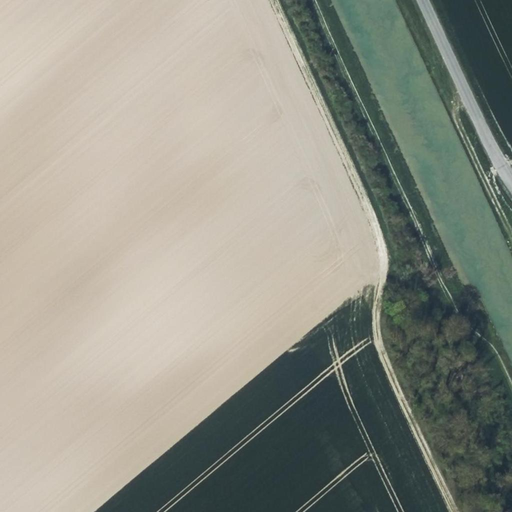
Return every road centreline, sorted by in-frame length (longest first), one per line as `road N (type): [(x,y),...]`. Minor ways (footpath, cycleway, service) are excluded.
road 1 (track): [(454,511),(376,342),(381,257),(374,226),(275,0)]
road 2 (track): [(313,0),(444,289),(483,335),(511,397)]
road 3 (tertiary): [(511,182),(421,0)]
